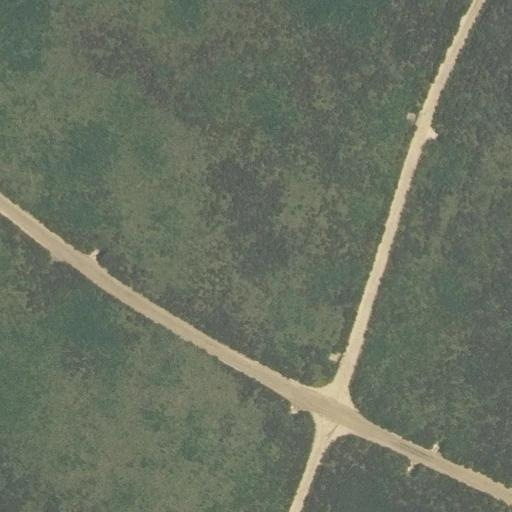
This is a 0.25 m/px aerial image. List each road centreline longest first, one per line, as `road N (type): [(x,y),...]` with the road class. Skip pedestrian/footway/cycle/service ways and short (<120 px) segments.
road 1 (track): [(0,201),(208,346),(511,499)]
road 2 (track): [(296,511),(419,136),(480,0)]
